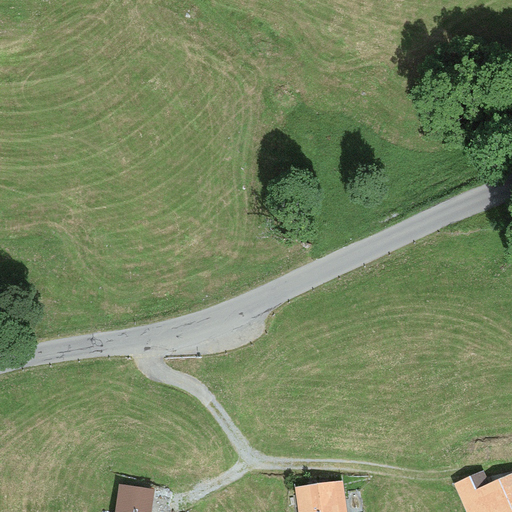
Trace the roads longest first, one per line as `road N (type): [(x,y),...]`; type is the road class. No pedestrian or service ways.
road 1 (unclassified): [(511,187),(203,321),(0,361)]
road 2 (track): [(124,340),(219,414),(247,459),(483,469)]
